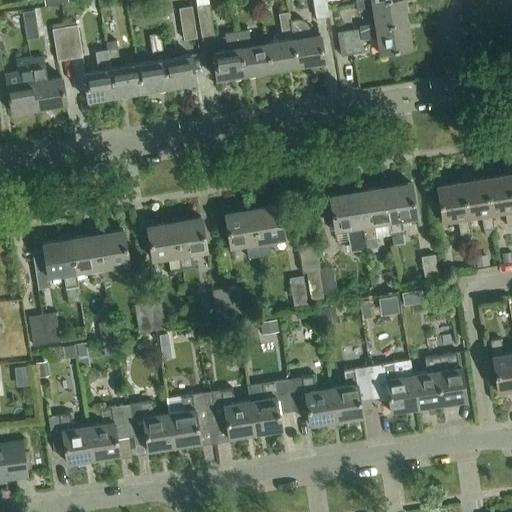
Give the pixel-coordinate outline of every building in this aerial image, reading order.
[(313,0),(316,17),(329,15),(326,0),(313,0)] [(406,22),(402,0),(384,0),(370,3),(369,0),(359,0),(353,1),(355,10),(371,8),(373,23),(374,27),(406,22)] [(196,5),(201,37),(214,35),(209,3),(196,5)] [(179,8),(184,39),(197,37),(192,6),(179,8)] [(34,10),(22,12),(26,39),(38,37),(34,10)] [(318,34),(311,35),(310,27),(309,26),(307,23),(303,20),(298,18),(290,19),(289,11),(279,13),(281,30),(291,29),(292,38),(291,39),(295,66),(322,62),(318,34)] [(358,26),(358,29),(337,32),(341,56),(364,52),(362,40),(376,37),(378,53),(410,47),(406,22),(374,27),(373,23),(358,26)] [(63,26),(68,59),(83,56),(78,24),(63,26)] [(57,60),(68,59),(63,26),(52,28),(57,60)] [(269,71),(265,43),(251,45),(248,29),(234,31),(241,75),(269,71)] [(241,75),(234,31),(225,32),(228,49),(210,52),(215,80),(241,75)] [(150,34),(152,51),(163,50),(160,33),(150,34)] [(291,39),(265,43),(269,71),(295,66),(291,39)] [(135,64),(111,68),(110,59),(119,57),(116,40),(106,41),(107,49),(105,49),(112,96),(139,91),(135,64)] [(85,100),(112,96),(105,49),(95,51),(98,70),(81,73),(85,100)] [(188,55),(162,60),(166,87),(193,83),(188,55)] [(28,57),(37,108),(63,104),(59,76),(47,78),(45,63),(34,65),(32,56),(28,57)] [(5,72),(6,85),(4,85),(9,113),(37,108),(28,57),(16,59),(18,70),(5,72)] [(162,60),(135,64),(139,91),(166,87),(162,60)] [(490,213),(491,213),(505,211),(507,226),(511,224),(511,201),(508,173),(494,175),(493,169),(484,171),(485,177),(490,213)] [(467,217),(467,216),(482,215),(484,230),(494,228),(491,213),(490,213),(485,177),(471,179),(470,173),(460,175),(461,180),(467,217)] [(470,232),(467,216),(467,217),(461,180),(447,182),(446,177),(437,178),(444,220),(457,218),(459,233),(470,232)] [(389,221),(391,233),(391,235),(393,244),(405,242),(401,218),(416,216),(410,182),(384,186),(390,221),(389,221)] [(384,186),(357,191),(366,248),(378,246),(376,235),(391,233),(389,221),(390,221),(384,186)] [(366,248),(357,191),(329,195),(335,229),(347,227),(351,251),(366,248)] [(252,208),(260,256),(272,254),(269,240),(284,238),(279,204),(252,208)] [(248,258),(260,256),(252,208),(225,212),(231,246),(246,243),(248,258)] [(174,221),(182,268),(194,266),(192,252),(207,250),(201,217),(174,221)] [(171,270),(182,268),(174,221),(148,226),(153,258),(168,256),(171,270)] [(123,229),(96,234),(104,281),(116,279),(113,265),(129,263),(123,229)] [(92,283),(104,281),(96,234),(69,238),(75,272),(76,272),(90,269),(92,283)] [(64,273),(66,287),(68,303),(81,300),(76,272),(75,272),(69,238),(43,242),(48,276),(64,273)] [(318,242),(299,244),(303,272),(307,271),(311,298),(325,296),(321,269),(318,242)] [(511,252),(511,253),(501,254),(503,264),(511,262),(511,252)] [(437,265),(435,254),(421,256),(426,285),(440,283),(437,265)] [(487,256),(476,258),(478,268),(489,266),(487,256)] [(321,269),(325,296),(336,295),(332,267),(321,269)] [(303,275),(289,278),(293,303),(307,301),(303,275)] [(225,288),(230,318),(243,316),(238,285),(225,288)] [(447,287),(439,288),(441,302),(449,301),(447,287)] [(216,320),(230,318),(225,288),(212,290),(216,320)] [(161,299),(148,301),(153,330),(166,328),(161,299)] [(369,299),(359,300),(362,317),(371,316),(369,299)] [(138,332),(153,330),(148,301),(134,303),(138,332)] [(29,316),(33,345),(59,342),(55,313),(29,316)] [(111,320),(98,322),(101,338),(113,337),(111,320)] [(276,320),(261,322),(263,333),(278,330),(276,320)] [(209,323),(197,324),(198,336),(210,334),(209,323)] [(169,346),(167,334),(159,335),(161,347),(169,346)] [(511,351),(503,352),(501,338),(492,339),(499,390),(511,388),(511,351)] [(444,404),(443,403),(467,399),(462,366),(461,366),(459,351),(425,357),(427,371),(412,374),(417,408),(444,404)] [(389,396),(391,412),(417,408),(412,374),(409,359),(395,361),(372,365),(377,398),(389,396)] [(46,361),(35,363),(38,377),(49,375),(46,361)] [(331,386),(336,421),(362,417),(360,401),(371,399),(366,366),(344,369),(346,384),(331,386)] [(26,367),(14,368),(15,377),(27,376),(26,367)] [(310,425),(336,421),(331,386),(315,389),(313,374),(291,377),(296,411),(307,409),(310,425)] [(247,385),(249,399),(255,434),(281,429),(279,413),(290,411),(285,379),(263,382),(247,385)] [(255,434),(249,399),(235,402),(232,387),(210,391),(216,423),(227,422),(230,438),(255,434)] [(204,392),(166,398),(169,413),(174,446),(201,442),(199,426),(209,425),(204,392)] [(174,446),(169,413),(154,415),(152,400),(129,403),(135,437),(146,435),(148,451),(174,446)] [(88,426),(94,460),(120,456),(117,440),(128,438),(123,405),(101,409),(103,423),(88,426)] [(68,464),(94,460),(88,426),(73,428),(71,413),(49,417),(54,449),(65,448),(68,464)] [(0,475),(28,472),(24,444),(0,447),(0,475)]
